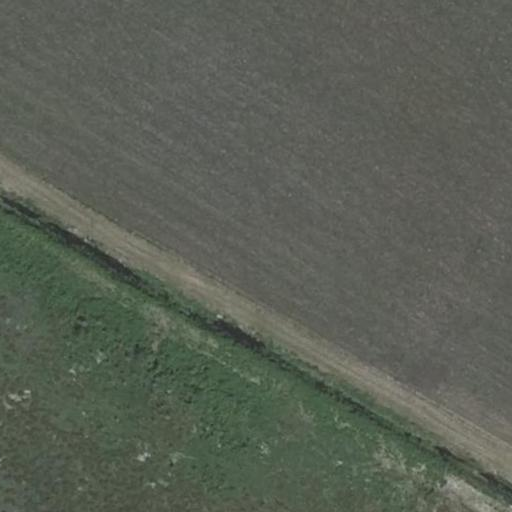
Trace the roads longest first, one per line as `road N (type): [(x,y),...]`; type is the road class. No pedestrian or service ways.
road 1 (track): [(0,168),(511,466)]
road 2 (track): [(383,394),(511,200)]
